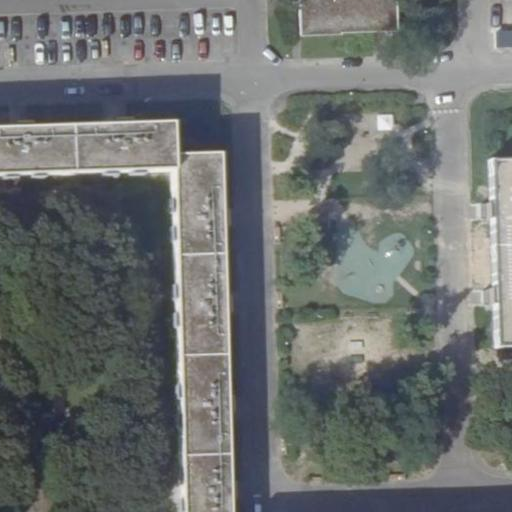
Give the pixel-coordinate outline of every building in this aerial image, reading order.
[(302,0),(302,35),(399,32),(398,0),(302,0)] [(0,180),(176,177),(177,247),(223,246),(221,159),(175,160),(174,129),(131,130),(131,125),(115,125),(114,131),(31,133),(30,127),(13,128),(14,134),(0,134),(0,180)] [(511,162),(488,164),(490,239),(511,238),(511,162)] [(511,406),(511,238),(490,239),(495,407),(511,406)] [(232,511),(223,246),(177,247),(185,511),(232,511)]
